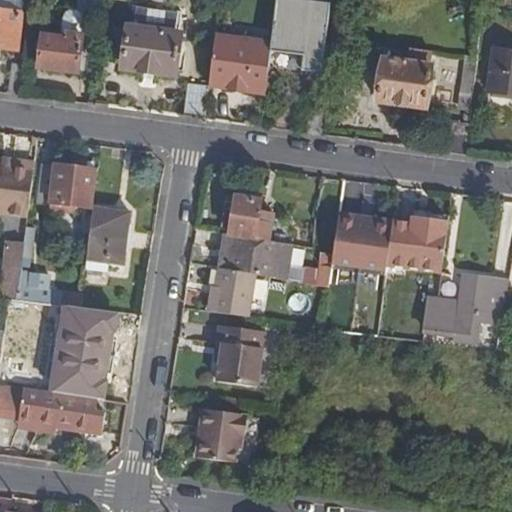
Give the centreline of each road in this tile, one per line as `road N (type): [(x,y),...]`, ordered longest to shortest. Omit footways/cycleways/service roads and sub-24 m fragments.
road 1 (residential): [(185,143),(134,494)]
road 2 (residential): [(185,143),(511,182)]
road 3 (residential): [(0,118),(185,143)]
road 4 (residential): [(0,477),(134,494)]
road 5 (residential): [(134,494),(266,511)]
